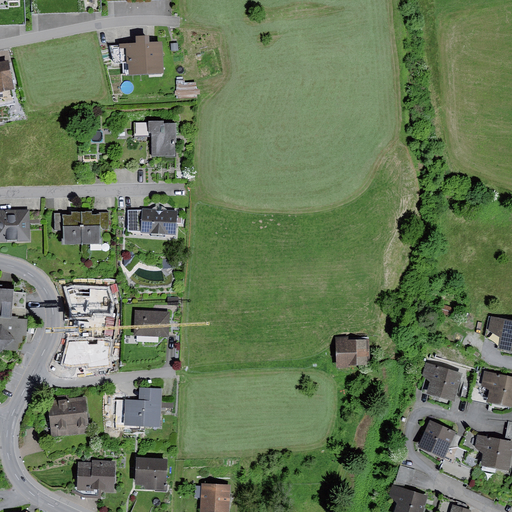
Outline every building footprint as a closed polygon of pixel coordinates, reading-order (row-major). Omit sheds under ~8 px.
[(0,0),(0,8),(9,8),(9,2),(20,1),(19,0),(0,0)] [(161,44),(119,45),(120,65),(128,65),(128,76),(162,74),(161,44)] [(9,60),(0,61),(0,103),(16,100),(14,90),(15,89),(9,60)] [(199,95),(199,79),(177,79),(177,95),(199,95)] [(164,122),(133,122),(134,137),(152,137),(152,157),(175,157),(175,143),(176,143),(176,124),(164,124),(164,122)] [(142,211),(128,211),(128,231),(141,232),(141,234),(176,235),(178,211),(163,210),(163,212),(156,211),(156,210),(142,209),(142,211)] [(29,210),(0,210),(0,241),(30,242),(29,210)] [(63,216),(63,213),(54,213),(54,231),(62,231),(63,245),(81,245),(81,212),(72,212),(72,216),(63,216)] [(92,212),(81,212),(81,245),(100,244),(100,231),(108,230),(108,213),(100,213),(100,214),(92,215),(92,212)] [(177,258),(162,259),(163,269),(178,267),(177,258)] [(0,317),(11,318),(11,317),(12,307),(25,308),(26,294),(14,293),(14,291),(0,290),(0,317)] [(178,298),(168,297),(168,305),(178,306),(178,298)] [(442,305),(439,312),(450,316),(452,309),(442,305)] [(171,313),(136,310),(134,336),(169,338),(171,313)] [(84,313),(86,327),(105,325),(103,311),(84,313)] [(511,320),(491,316),(489,331),(501,338),(499,351),(511,352),(511,320)] [(11,318),(0,317),(0,353),(4,350),(18,351),(18,343),(22,343),(23,336),(27,336),(28,320),(18,319),(18,317),(11,317),(11,318)] [(86,339),(64,342),(67,364),(106,359),(106,355),(109,355),(105,325),(86,327),(84,327),(86,339)] [(368,337),(335,338),(336,370),(369,369),(368,337)] [(462,374),(426,363),(422,377),(430,383),(427,394),(454,402),(462,374)] [(511,377),(485,372),(482,386),(490,391),(487,403),(511,407),(511,377)] [(139,400),(126,400),(126,414),(118,413),(118,427),(161,428),(162,389),(139,388),(139,400)] [(57,402),(48,402),(51,436),(86,433),(89,425),(86,397),(71,398),(70,394),(56,396),(57,402)] [(457,432),(431,421),(418,448),(444,460),(457,432)] [(511,455),(511,441),(477,435),(475,448),(483,454),(481,466),(509,472),(511,455)] [(167,460),(137,459),(136,485),(144,485),(146,490),(168,491),(168,484),(166,481),(167,460)] [(93,463),(78,462),(77,491),(114,493),(116,462),(93,460),(93,463)] [(473,473),(445,460),(439,473),(467,485),(473,473)] [(415,470),(400,466),(395,482),(411,486),(415,470)] [(229,511),(230,485),(202,484),(200,511),(229,511)] [(423,511),(428,497),(392,485),(389,496),(397,504),(394,511),(423,511)]
